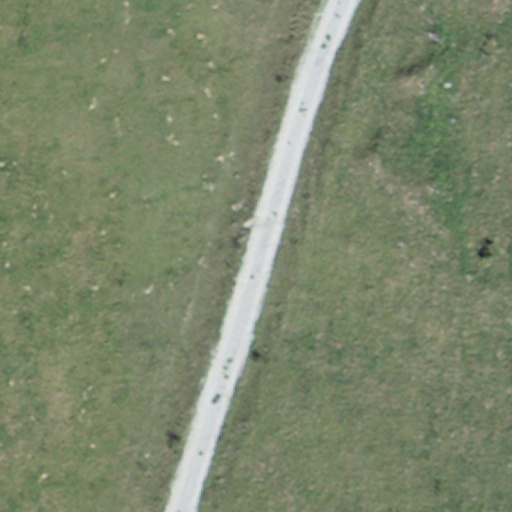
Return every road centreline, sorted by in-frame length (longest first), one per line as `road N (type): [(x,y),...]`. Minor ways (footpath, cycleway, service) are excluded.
road 1 (track): [(180,511),(310,80),(345,0)]
road 2 (primary): [(58,511),(0,286)]
